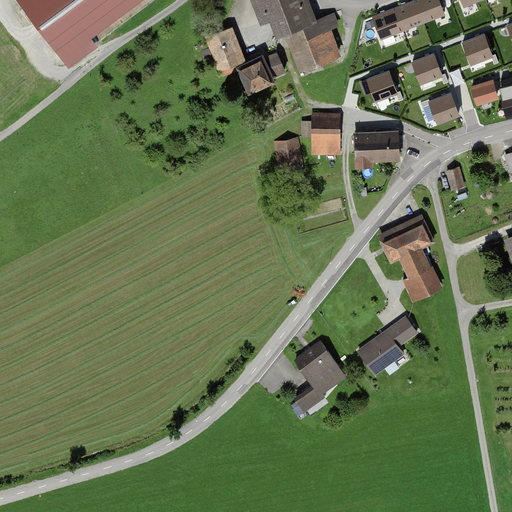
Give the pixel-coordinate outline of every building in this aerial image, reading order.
[(24,0),(70,60),(149,0),(24,0)] [(260,0),(271,25),(308,10),(304,0),(260,0)] [(415,0),(395,8),(403,29),(423,20),(415,0)] [(439,0),(415,0),(416,0),(424,21),(444,12),(439,0)] [(394,8),(374,17),(382,37),(402,29),(394,8)] [(328,16),(288,33),(305,74),(345,56),(328,16)] [(249,59),(233,25),(206,36),(222,71),(249,59)] [(484,34),(464,42),(472,63),(493,54),(484,34)] [(435,54),(414,62),(422,82),(443,74),(435,54)] [(270,57),(242,69),(253,93),(281,81),(270,57)] [(389,71),(368,79),(377,99),(397,91),(389,71)] [(492,80),(472,87),(477,103),(497,97),(492,80)] [(511,89),(501,92),(507,115),(511,113),(511,89)] [(451,93),(430,101),(438,122),(459,113),(451,93)] [(342,115),(313,114),(312,155),(341,156),(342,115)] [(399,132),(358,134),(359,162),(400,161),(399,132)] [(281,164),(304,160),(300,136),(277,140),(281,164)] [(467,186),(462,166),(448,170),(453,189),(467,186)] [(426,215),(377,236),(389,262),(437,240),(426,215)] [(427,249),(403,260),(419,297),(444,287),(427,249)] [(418,330),(407,315),(388,327),(399,343),(418,330)] [(388,328),(358,349),(375,374),(406,352),(388,328)] [(323,340),(295,359),(319,392),(346,372),(323,340)] [(312,384),(295,396),(305,411),(323,398),(312,384)]
